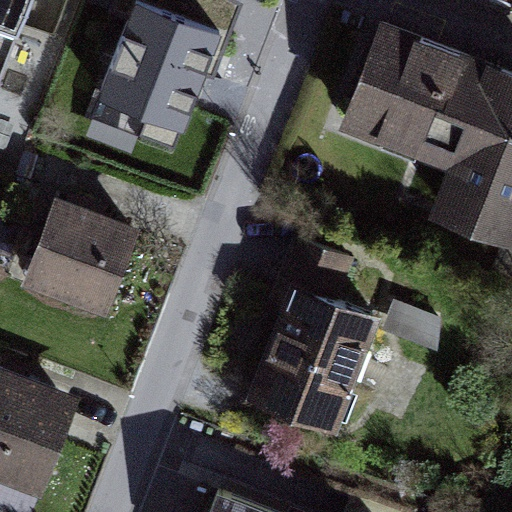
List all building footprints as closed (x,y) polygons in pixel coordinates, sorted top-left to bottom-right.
[(0,0),(0,177),(13,182),(82,0),(0,0)] [(222,0),(121,0),(96,70),(193,105),(230,3),(222,0)] [(511,191),(511,63),(361,11),(325,115),(426,150),(408,203),(497,234),(511,191)] [(46,203),(15,285),(100,317),(131,235),(46,203)] [(289,237),(238,393),(328,422),(365,308),(340,300),(354,258),(289,237)] [(0,370),(0,481),(36,494),(72,397),(0,370)] [(289,511),(199,481),(188,511),(289,511)]
